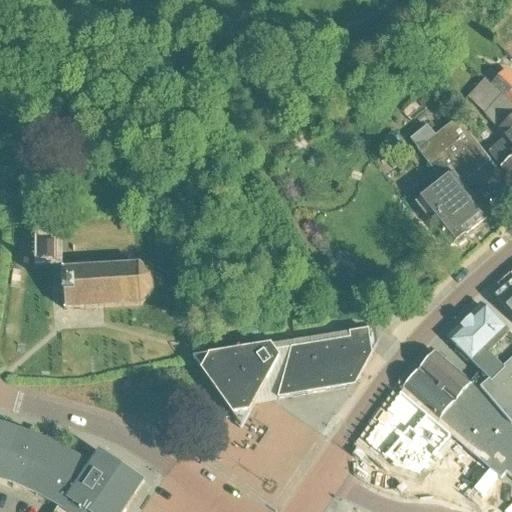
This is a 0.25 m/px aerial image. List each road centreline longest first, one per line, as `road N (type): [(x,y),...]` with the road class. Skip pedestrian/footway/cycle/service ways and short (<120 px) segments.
road 1 (tertiary): [(324,478),(433,323),(511,253)]
road 2 (residential): [(210,511),(182,473),(96,425),(0,397)]
